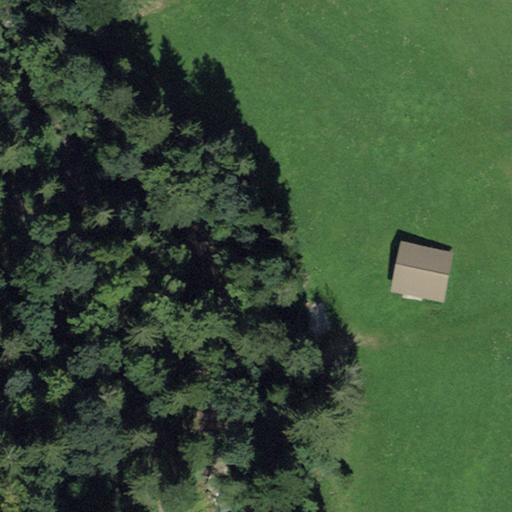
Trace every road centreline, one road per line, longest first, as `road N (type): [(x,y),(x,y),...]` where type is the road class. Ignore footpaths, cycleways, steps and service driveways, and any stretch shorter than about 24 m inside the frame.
road 1 (track): [(0,160),(14,206),(110,324),(152,410),(162,498),(172,511)]
road 2 (track): [(470,331),(329,337),(305,347),(260,394),(245,437),(246,511)]
